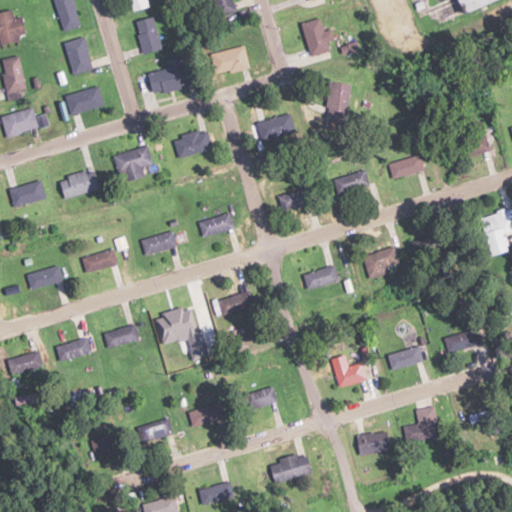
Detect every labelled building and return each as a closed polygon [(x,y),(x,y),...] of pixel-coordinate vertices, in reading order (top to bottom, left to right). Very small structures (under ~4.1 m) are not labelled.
[(50,0),(61,30),(79,24),(70,0),(50,0)] [(147,5),(145,0),(126,0),(129,11),(147,5)] [(237,10),(233,0),(211,0),(218,18),(237,10)] [(496,0),(451,0),(456,13),(496,0)] [(21,16),(11,18),(10,9),(0,10),(0,43),(16,41),(15,36),(24,35),(21,16)] [(143,54),(162,48),(153,16),(134,22),(143,54)] [(332,39),(328,28),(321,31),(317,18),(298,23),(308,56),(326,51),(324,41),(332,39)] [(61,43),(71,75),(92,68),(82,36),(61,43)] [(209,53),(214,75),(248,67),(243,45),(209,53)] [(2,57),(2,98),(20,98),(20,57),(2,57)] [(147,73),(151,94),(188,86),(182,57),(164,61),(166,69),(147,73)] [(346,118),(347,83),(324,82),(323,118),(346,118)] [(68,115),(103,105),(97,85),(63,95),(68,115)] [(1,111),(1,133),(33,133),(33,111),(1,111)] [(258,140),(293,133),(289,114),(255,122),(258,140)] [(211,148),(206,129),(172,138),(177,157),(211,148)] [(457,161),(489,150),(484,134),(451,144),(457,161)] [(141,166),(151,163),(147,146),(119,153),(126,180),(143,176),(141,166)] [(390,179),(422,170),(417,155),(386,164),(390,179)] [(63,199),(98,188),(92,168),(57,179),(63,199)] [(331,179),(336,196),(368,186),(362,169),(331,179)] [(8,188),(12,205),(44,199),(41,181),(8,188)] [(280,210),(308,205),(305,189),(277,194),(280,210)] [(487,256),(507,250),(502,233),(511,230),(511,208),(511,207),(476,217),(487,256)] [(194,221),(199,236),(231,226),(226,211),(194,221)] [(137,239),(141,254),(174,244),(169,229),(137,239)] [(415,260),(445,246),(438,230),(408,245),(415,260)] [(359,256),(367,278),(385,272),(383,265),(394,262),(389,246),(359,256)] [(77,257),(81,272),(114,262),(109,247),(77,257)] [(22,273),(26,288),(58,279),(54,264),(22,273)] [(301,273),(305,288),(336,280),(332,265),(301,273)] [(216,300),(221,315),(251,306),(246,290),(216,300)] [(167,330),(177,325),(172,313),(161,318),(167,330)] [(104,349),(136,338),(131,323),(100,333),(104,349)] [(475,344),(472,330),(439,337),(443,352),(475,344)] [(57,344),(61,360),(87,353),(84,338),(57,344)] [(388,369),(419,361),(415,346),(384,354),(388,369)] [(10,374),(39,366),(35,351),(6,359),(10,374)] [(332,371),(337,387),(363,378),(357,362),(332,371)] [(274,401),(269,386),(242,394),(247,409),(274,401)] [(184,415),(191,430),(219,416),(212,401),(184,415)] [(168,433),(164,418),(135,427),(140,442),(168,433)] [(470,434),(473,443),(511,430),(508,421),(470,434)] [(435,439),(434,422),(403,424),(403,440),(435,439)] [(387,450),(383,430),(354,436),(358,455),(387,450)] [(267,461),(272,482),(309,473),(304,453),(267,461)] [(195,489),(198,505),(231,499),(227,482),(195,489)] [(173,511),(170,496),(136,505),(138,511),(173,511)]
